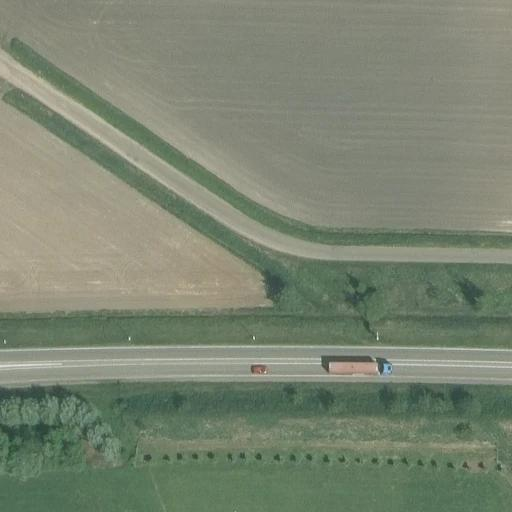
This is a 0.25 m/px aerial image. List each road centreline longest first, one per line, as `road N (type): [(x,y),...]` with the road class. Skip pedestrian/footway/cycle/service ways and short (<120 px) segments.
road 1 (unclassified): [(511,266),(324,252),(280,241),(0,59)]
road 2 (primary): [(511,366),(0,368)]
